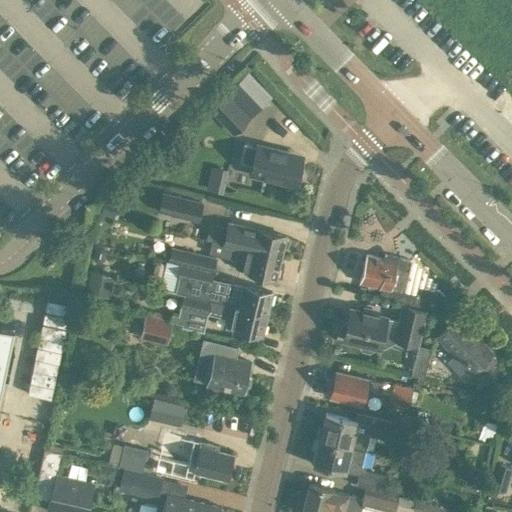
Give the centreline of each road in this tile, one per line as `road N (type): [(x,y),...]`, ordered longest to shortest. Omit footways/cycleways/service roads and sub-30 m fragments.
road 1 (residential): [(260,511),(334,193),(395,114)]
road 2 (tertiary): [(0,253),(268,0)]
road 3 (residential): [(511,232),(395,114)]
road 4 (residential): [(395,114),(284,0)]
